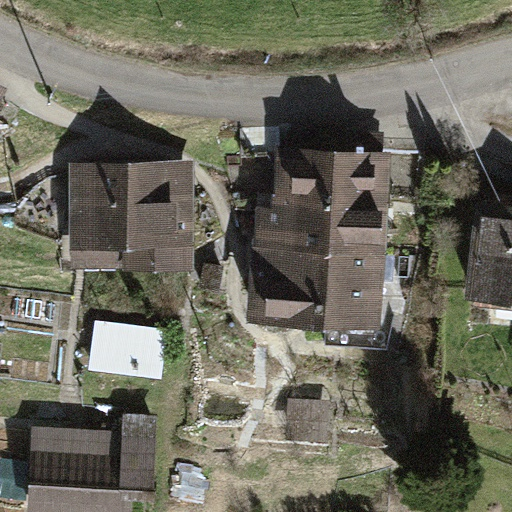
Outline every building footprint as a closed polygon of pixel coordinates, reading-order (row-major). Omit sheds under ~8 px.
[(246,320),(384,324),(390,146),(383,146),(383,131),(295,129),(295,145),(271,144),(269,204),(250,203),(246,320)] [(194,159),(69,159),(69,268),(194,268),(194,159)] [(474,197),(464,293),(511,297),(511,191),(488,189),(487,198),(474,197)] [(167,328),(95,321),(90,370),(162,378),(167,328)] [(122,429),(31,425),(27,511),(154,511),(159,414),(122,413),(122,429)]
